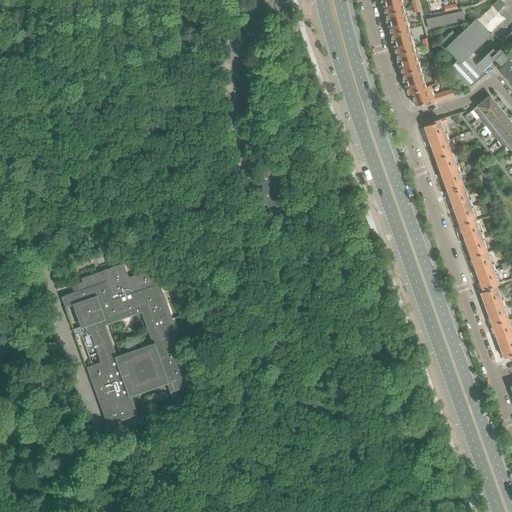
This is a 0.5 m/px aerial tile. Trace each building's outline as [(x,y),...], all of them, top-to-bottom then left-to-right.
[(402,9),(399,0),(381,0),(382,1),(380,1),(382,7),(383,6),(385,13),(402,9)] [(407,28),(403,15),(408,14),(407,8),(402,10),(402,9),(385,13),(387,21),(385,21),(387,27),(388,26),(390,33),(407,28)] [(461,21),(459,12),(434,18),(436,27),(461,21)] [(508,55),(501,47),(500,49),(499,49),(497,50),(496,49),(495,51),(493,50),(477,65),(468,56),(490,36),(492,34),(491,33),(490,34),(476,19),(477,18),(476,18),(456,36),(451,32),(452,31),(451,30),(439,42),(440,43),(440,42),(445,47),(443,49),(444,49),(445,48),(456,60),(446,70),(447,70),(465,88),(464,89),(465,89),(466,89),(484,72),(481,69),(493,58),(501,66),(499,68),(499,67),(498,68),(511,84),(511,83),(511,81),(511,31),(511,33),(511,34),(511,55),(508,59),(506,57),(508,55)] [(413,49),(407,29),(407,28),(390,33),(392,41),(391,41),(392,47),(394,46),(396,53),(413,49)] [(419,69),(413,49),(396,53),(398,60),(396,61),(398,66),(399,66),(401,73),(419,69)] [(424,86),(419,69),(401,73),(404,80),(402,81),(404,86),(405,86),(407,91),(424,86)] [(431,95),(428,85),(424,86),(407,91),(408,94),(409,94),(408,93),(411,93),(415,105),(424,102),(425,105),(445,98),(443,92),(431,95)] [(479,118),(495,104),(491,98),(490,99),(488,97),(472,110),(479,118)] [(484,124),(501,111),(495,104),(479,118),(484,124)] [(490,132),(507,118),(501,111),(484,124),(490,132)] [(443,135),(439,123),(446,121),(445,117),(439,119),(431,122),(432,124),(424,127),(435,159),(450,154),(445,140),(447,140),(445,135),(443,135)] [(497,140),(511,127),(511,124),(507,118),(490,132),(497,140)] [(507,145),(511,140),(511,127),(497,140),(504,148),(507,146),(507,145)] [(455,167),(450,155),(450,154),(435,159),(448,195),(463,190),(456,172),(458,172),(457,167),(455,167)] [(473,170),(472,168),(471,164),(465,166),(461,167),(462,171),(466,169),(467,172),(473,170)] [(279,206),(272,165),(260,167),(267,208),(279,206)] [(492,189),(491,176),(483,167),(479,171),(485,179),(486,189),(492,189)] [(474,221),(469,207),(471,206),(469,201),(467,202),(463,190),(448,195),(459,226),(474,221)] [(479,234),(474,221),(459,226),(471,258),(486,252),(481,238),(483,237),(481,233),(479,234)] [(490,266),(486,253),(486,252),(471,258),(483,292),(495,287),(494,286),(498,285),(492,271),(495,270),(493,265),(490,266)] [(167,384),(170,393),(177,390),(191,385),(176,344),(181,342),(154,268),(128,277),(123,263),(81,278),(82,282),(84,288),(61,296),(62,300),(71,297),(73,303),(72,304),(80,327),(73,329),(76,337),(84,334),(86,338),(89,337),(85,327),(87,326),(100,362),(86,367),(108,426),(138,415),(131,397),(167,384)] [(506,320),(502,306),(504,305),(502,301),(500,302),(495,287),(483,292),(480,293),(491,325),(506,320)] [(511,332),(511,333),(507,321),(506,320),(491,325),(503,358),(511,355),(511,357),(511,356),(511,332)]
